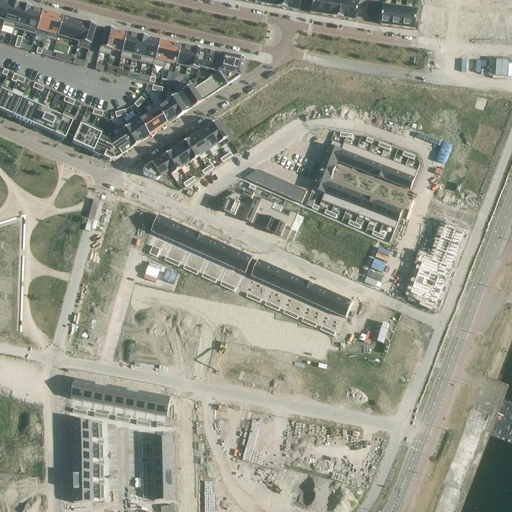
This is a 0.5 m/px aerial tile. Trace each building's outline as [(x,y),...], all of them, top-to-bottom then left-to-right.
[(9,2),(0,0),(0,20),(3,22),(4,22),(9,2)] [(276,0),(275,7),(286,9),(287,0),(276,0)] [(287,0),(286,9),(297,11),(299,0),(287,0)] [(311,0),(309,13),(321,15),(323,0),(311,0)] [(323,0),(321,15),(331,17),(333,0),(323,0)] [(333,0),(331,17),(342,19),(344,0),(333,0)] [(346,0),(344,0),(342,19),(353,20),(356,2),(346,0)] [(9,2),(4,22),(3,22),(2,26),(13,29),(20,5),(9,2)] [(30,8),(20,5),(13,29),(24,32),(30,8)] [(384,6),(381,25),(393,27),(395,8),(384,6)] [(41,11),(30,8),(24,32),(34,35),(41,11)] [(395,8),(393,27),(403,28),(406,9),(395,8)] [(406,9),(403,28),(414,29),(417,10),(406,9)] [(52,15),(41,11),(34,35),(45,38),(52,15)] [(62,18),(52,15),(45,38),(56,41),(57,37),(62,18)] [(511,24),(426,16),(425,29),(433,30),(433,32),(511,39),(511,24)] [(73,21),(62,18),(57,37),(68,40),(73,21)] [(84,24),(73,21),(68,40),(78,43),(84,24)] [(95,27),(84,24),(78,43),(77,47),(88,51),(95,27)] [(99,48),(98,53),(110,56),(111,51),(110,51),(115,32),(104,29),(99,48)] [(115,32),(110,51),(111,51),(121,53),(126,34),(115,32)] [(121,53),(120,58),(131,61),(136,37),(126,34),(121,53)] [(136,37),(131,61),(142,63),(147,39),(136,37)] [(147,39),(142,63),(153,66),(158,41),(147,39)] [(158,41),(153,66),(164,68),(165,63),(164,63),(169,44),(165,43),(164,41),(161,40),(159,42),(158,41)] [(169,44),(164,63),(165,63),(175,66),(180,46),(178,46),(178,44),(174,43),(173,45),(169,44)] [(180,46),(175,66),(186,68),(190,49),(180,46)] [(190,49),(186,68),(197,71),(198,68),(202,51),(190,49)] [(202,51),(198,68),(216,72),(220,55),(202,51)] [(220,55),(216,72),(216,73),(218,73),(226,86),(239,77),(242,63),(242,62),(242,61),(241,61),(241,60),(240,60),(220,55)] [(216,74),(213,77),(221,89),(226,86),(218,73),(216,73),(216,74)] [(14,74),(11,81),(15,83),(16,81),(17,82),(19,77),(14,74)] [(213,77),(208,80),(216,92),(221,89),(213,77)] [(208,80),(202,83),(211,96),(216,92),(208,80)] [(202,83),(197,86),(206,99),(211,96),(202,83)] [(180,92),(174,96),(185,112),(191,109),(201,102),(192,90),(190,86),(180,92)] [(197,86),(192,90),(201,102),(206,99),(197,86)] [(10,95),(0,90),(0,111),(2,113),(10,95)] [(20,100),(10,95),(2,113),(12,117),(20,100)] [(174,96),(165,102),(176,119),(185,112),(174,96)] [(22,122),(30,104),(20,100),(12,117),(22,122)] [(165,102),(156,108),(167,125),(176,119),(165,102)] [(33,126),(41,109),(30,104),(22,122),(33,126)] [(156,108),(146,114),(157,131),(161,129),(163,130),(166,128),(166,126),(167,125),(156,108)] [(43,131),(51,113),(41,109),(33,126),(43,131)] [(53,135),(61,118),(51,113),(43,131),(53,135)] [(137,120),(148,137),(149,136),(151,137),(154,135),(154,133),(157,131),(146,114),(137,120)] [(135,116),(125,123),(139,143),(148,137),(137,120),(135,116)] [(61,118),(53,135),(64,140),(72,123),(61,118)] [(81,122),(71,144),(82,148),(90,131),(92,126),(81,122)] [(216,122),(206,128),(217,144),(216,145),(219,149),(229,142),(216,122)] [(125,123),(116,129),(120,136),(120,135),(130,149),(139,143),(125,123)] [(206,128),(197,134),(208,150),(216,145),(217,144),(206,128)] [(90,131),(82,148),(92,153),(99,137),(100,135),(90,131)] [(197,134),(187,140),(198,157),(208,150),(197,134)] [(120,136),(110,142),(112,161),(115,161),(121,157),(120,156),(130,149),(120,135),(120,136)] [(99,137),(92,153),(103,157),(102,159),(108,161),(112,161),(110,142),(99,137)] [(187,140),(178,146),(189,163),(198,157),(187,140)] [(341,151),(337,162),(349,167),(356,148),(344,143),(341,150),(341,151)] [(178,146),(169,152),(180,169),(189,163),(178,146)] [(329,146),(320,168),(333,173),(337,162),(341,151),(341,150),(329,146)] [(356,148),(349,167),(361,171),(368,152),(356,148)] [(169,152),(160,159),(169,172),(168,172),(170,176),(180,169),(169,152)] [(368,152),(361,171),(373,176),(381,157),(368,152)] [(381,157),(373,176),(386,180),(393,162),(381,157)] [(160,159),(142,170),(143,175),(155,181),(156,180),(168,172),(169,172),(160,159)] [(393,162),(386,180),(398,185),(405,166),(393,162)] [(405,166),(398,185),(410,190),(417,171),(405,166)] [(320,168),(312,189),(324,194),(329,183),(333,173),(320,168)] [(258,180),(257,184),(262,187),(267,175),(262,172),(260,177),(258,180)] [(267,175),(262,187),(268,189),(273,177),(267,175)] [(273,177),(268,189),(273,192),(279,180),(273,177)] [(279,180),(273,192),(279,194),(284,182),(279,180)] [(284,182),(279,194),(284,197),(290,185),(284,182)] [(324,194),(321,201),(334,206),(341,188),(329,183),(324,194)] [(290,185),(284,197),(290,199),(295,187),(290,185)] [(295,187),(290,199),(295,202),(301,189),(295,187)] [(341,188),(334,206),(346,211),(353,192),(341,188)] [(301,189),(295,202),(301,204),(307,192),(301,189)] [(250,200),(251,200),(253,195),(245,191),(242,196),(235,193),(224,200),(228,202),(224,211),(235,216),(239,207),(246,210),(250,200)] [(353,192),(346,211),(358,216),(365,197),(353,192)] [(118,197),(115,210),(134,215),(136,206),(118,197)] [(365,197),(358,216),(370,220),(377,202),(365,197)] [(261,217),(268,201),(261,198),(259,204),(251,200),(250,200),(246,210),(241,219),(251,223),(255,214),(261,217)] [(271,232),(280,213),(272,210),(274,204),(268,201),(261,217),(266,219),(262,228),(271,232)] [(377,202),(370,220),(382,225),(390,206),(377,202)] [(390,206),(382,225),(395,230),(402,211),(390,206)] [(115,210),(112,221),(131,226),(134,215),(115,210)] [(288,217),(280,213),(271,232),(281,237),(285,227),(290,230),(297,214),(291,211),(288,217)] [(161,237),(169,221),(158,216),(151,232),(161,237)] [(112,221),(109,232),(128,237),(130,226),(131,226),(112,221)] [(171,241),(178,225),(169,221),(161,237),(171,241)] [(180,245),(187,229),(178,225),(171,241),(180,245)] [(445,227),(441,239),(460,246),(464,234),(445,227)] [(189,249),(196,233),(187,229),(180,245),(189,249)] [(109,232),(106,242),(125,247),(128,237),(109,232)] [(198,253),(206,237),(196,233),(189,249),(198,253)] [(208,257),(215,241),(206,237),(198,253),(208,257)] [(441,239),(436,250),(455,257),(460,246),(441,239)] [(217,262),(224,245),(215,241),(208,257),(217,262)] [(106,242),(103,252),(122,258),(125,247),(106,242)] [(226,266),(233,250),(224,245),(217,262),(226,266)] [(235,270),(243,254),(233,250),(226,266),(235,270)] [(424,259),(410,294),(436,306),(451,269),(455,257),(436,250),(432,261),(432,262),(424,259)] [(103,252),(100,263),(119,268),(122,258),(103,252)] [(246,274),(253,258),(243,254),(235,270),(246,274)] [(262,281),(269,265),(258,261),(251,277),(262,281)] [(100,263),(97,273),(116,279),(119,268),(100,263)] [(271,286),(278,269),(269,265),(262,281),(271,286)] [(280,290),(287,274),(278,269),(271,286),(280,290)] [(97,273),(94,284),(113,289),(116,279),(97,273)] [(289,294),(296,278),(287,274),(280,290),(289,294)] [(298,298),(306,282),(296,278),(289,294),(298,298)] [(308,302),(315,286),(306,282),(298,298),(308,302)] [(317,306),(324,290),(315,286),(308,302),(317,306)] [(93,287),(90,299),(109,304),(112,292),(93,287)] [(326,310),(333,294),(324,290),(317,306),(326,310)] [(335,314),(343,298),(333,294),(326,310),(335,314)] [(346,319),(353,303),(343,298),(335,314),(346,319)] [(90,299),(87,310),(106,315),(109,304),(90,299)] [(87,310),(84,321),(103,326),(106,315),(87,310)] [(84,321),(81,331),(100,337),(103,326),(84,321)] [(81,331),(78,342),(97,347),(100,337),(81,331)] [(124,340),(120,361),(130,363),(133,345),(134,345),(134,342),(124,340)] [(78,342),(75,353),(95,357),(97,347),(78,342)] [(133,345),(130,363),(140,365),(143,347),(134,345),(133,345)] [(143,347),(140,365),(150,367),(153,349),(143,347)] [(153,349),(150,367),(160,369),(163,351),(153,349)] [(173,353),(170,371),(179,373),(183,354),(183,355),(184,352),(173,349),(173,352),(173,353)] [(163,351),(160,369),(170,371),(173,353),(173,352),(163,351)] [(183,354),(179,373),(189,375),(190,375),(193,356),(183,355),(183,354)] [(213,357),(208,379),(209,379),(219,381),(222,362),(223,362),(223,359),(213,357)] [(232,364),(229,382),(239,384),(242,366),(243,363),(232,361),(232,364)] [(222,362),(219,381),(229,382),(232,364),(223,362),(222,362)] [(252,368),(248,386),(258,388),(262,370),(263,367),(252,365),(252,368)] [(242,366),(239,384),(248,386),(252,368),(242,366)] [(262,370),(258,388),(268,390),(272,372),(262,370)] [(282,374),(278,392),(288,394),(292,375),(292,376),(293,373),(282,370),(282,374)] [(272,372),(268,390),(278,392),(282,374),(272,372)] [(302,377),(298,396),(308,398),(312,376),(302,374),(301,377),(302,377)] [(292,375),(288,394),(298,396),(302,377),(301,377),(292,376),(292,375)] [(312,376),(308,398),(318,400),(323,378),(312,376)] [(75,380),(71,399),(82,401),(86,382),(75,380)] [(86,382),(82,401),(93,403),(96,384),(86,382)] [(96,384),(93,403),(103,405),(107,386),(96,384)] [(107,386),(103,405),(114,407),(117,388),(107,386)] [(117,388),(114,407),(124,410),(128,390),(117,388)] [(128,390),(124,410),(135,412),(139,392),(128,390)] [(139,392),(135,412),(146,414),(149,394),(139,392)] [(149,394),(146,414),(156,416),(160,396),(149,394)] [(160,396),(156,416),(167,418),(171,398),(160,396)] [(91,421),(71,421),(72,432),(91,431),(91,421)] [(91,431),(72,432),(72,442),(92,442),(91,431)] [(172,439),(153,439),(153,450),(173,450),(172,439)] [(92,442),(72,442),(72,452),(92,452),(92,442)] [(173,450),(153,450),(153,460),(173,460),(173,450)] [(92,452),(72,452),(72,462),(92,462),(92,452)] [(173,460),(153,460),(154,470),(173,470),(173,460)] [(92,462),(72,462),(73,473),(92,472),(92,462)] [(173,470),(154,470),(154,481),(174,480),(173,470)] [(92,472),(73,473),(73,483),(93,482),(92,472)] [(174,480),(154,481),(154,491),(174,490),(174,480)] [(93,482),(73,483),(73,493),(93,492),(93,482)] [(174,490),(154,491),(154,502),(174,501),(174,490)] [(93,492),(73,493),(74,504),(93,503),(93,492)]
